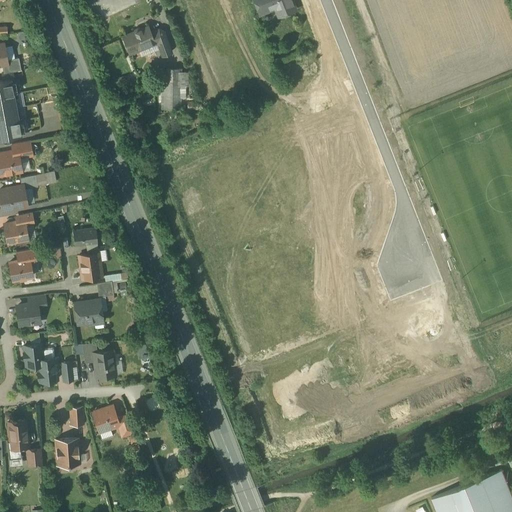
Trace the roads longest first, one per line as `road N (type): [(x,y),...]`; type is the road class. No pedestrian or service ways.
road 1 (primary): [(252,511),(46,0)]
road 2 (residential): [(409,257),(400,193),(325,0)]
road 3 (residential): [(7,395),(138,390)]
